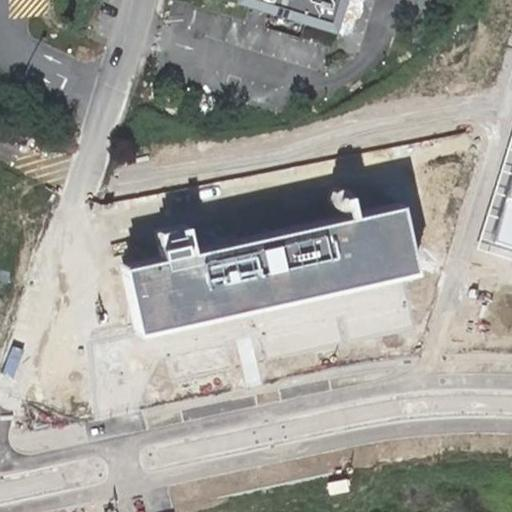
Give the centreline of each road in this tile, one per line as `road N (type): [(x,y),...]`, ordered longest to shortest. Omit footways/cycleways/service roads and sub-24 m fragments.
road 1 (unclassified): [(142,0),(0,429)]
road 2 (unclassified): [(511,381),(392,384),(118,446)]
road 3 (unclassified): [(127,487),(371,434),(511,425)]
road 4 (unknown): [(511,73),(431,380)]
road 5 (unclassified): [(118,446),(0,468)]
